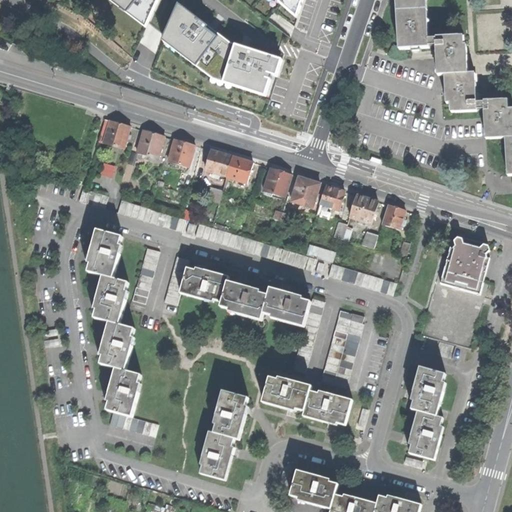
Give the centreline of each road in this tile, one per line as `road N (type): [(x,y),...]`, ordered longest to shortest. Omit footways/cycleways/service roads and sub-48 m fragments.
road 1 (residential): [(369,466),(404,342),(407,320),(396,308),(86,215),(73,227),(65,263),(105,456),(249,499),(265,493),(274,457),(286,446),(366,465)]
road 2 (residential): [(243,145),(249,118),(134,79),(15,0)]
road 3 (secondary): [(0,70),(243,145)]
road 4 (secondary): [(307,167),(511,229)]
road 5 (unknown): [(404,342),(472,373),(437,484)]
road 6 (residential): [(307,167),(366,0)]
road 7 (residential): [(487,497),(369,466)]
